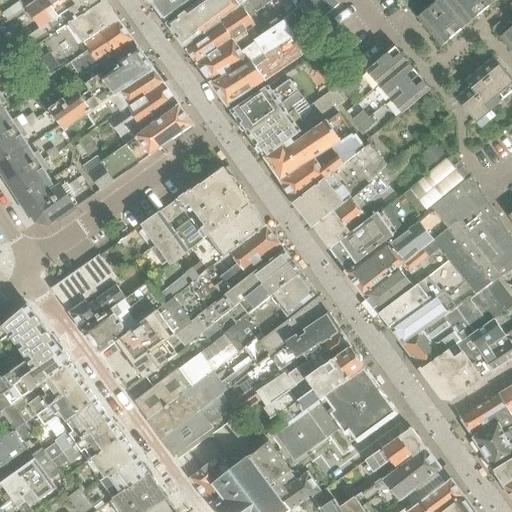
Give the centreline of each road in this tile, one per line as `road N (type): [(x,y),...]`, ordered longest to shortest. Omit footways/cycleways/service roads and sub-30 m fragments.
road 1 (residential): [(29,269),(202,511)]
road 2 (residential): [(29,269),(197,155)]
